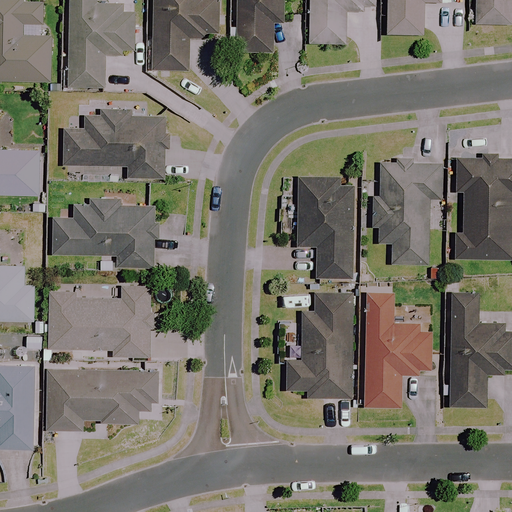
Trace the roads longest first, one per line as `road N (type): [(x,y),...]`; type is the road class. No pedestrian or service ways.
road 1 (residential): [(511,84),(328,101),(255,136),(236,164),(227,215),(225,466)]
road 2 (residential): [(511,461),(225,466)]
road 3 (unknown): [(124,67),(255,136),(204,68),(202,52)]
road 4 (residential): [(225,466),(77,511)]
